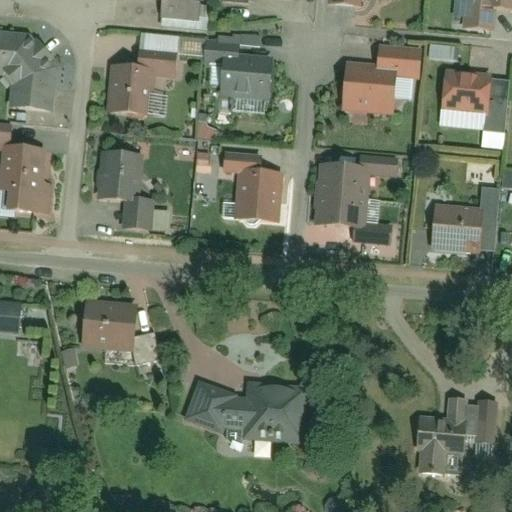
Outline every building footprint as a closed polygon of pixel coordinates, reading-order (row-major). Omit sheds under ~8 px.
[(174,0),(164,0),(162,29),(208,33),(210,9),(198,8),(198,0),(176,0),(174,0)] [(359,0),(328,0),(329,8),(359,8),(359,0)] [(496,34),(496,16),(511,16),(511,0),(478,0),(479,5),(454,5),(454,23),(479,24),(479,34),(496,34)] [(17,115),(53,116),(54,72),(27,42),(0,41),(0,89),(16,89),(17,115)] [(146,123),(148,79),(173,79),(173,51),(138,50),(138,71),(109,69),(107,121),(146,123)] [(378,53),(377,78),(343,76),(340,117),(395,120),(397,94),(417,95),(419,55),(378,53)] [(261,121),(262,104),(271,104),(272,69),(238,68),(238,56),(206,55),(205,79),(220,80),(219,102),(236,102),(235,120),(261,121)] [(442,78),(442,122),(486,122),(486,78),(442,78)] [(0,128),(0,171),(7,172),(6,193),(43,195),(45,150),(8,148),(8,129),(0,128)] [(100,152),(99,199),(135,200),(136,153),(100,152)] [(255,157),(202,157),(202,183),(236,183),(236,177),(255,177),(255,157)] [(361,159),(360,172),(367,173),(367,175),(396,177),(397,162),(361,159)] [(367,175),(367,173),(360,172),(324,169),(318,226),(355,230),(362,230),(362,228),(367,175)] [(236,227),(277,227),(277,177),(255,177),(236,177),(236,183),(236,227)] [(435,216),(434,254),(480,255),(481,217),(435,216)] [(355,230),(354,243),(390,246),(391,230),(362,228),(362,230),(355,230)] [(18,304),(0,304),(0,330),(18,331),(18,304)] [(81,304),(81,355),(104,355),(104,368),(130,368),(130,304),(81,304)] [(132,369),(156,369),(156,335),(132,335),(132,369)] [(239,438),(302,441),(305,386),(242,383),(239,438)] [(442,477),(444,454),(463,455),(466,427),(463,427),(465,404),(451,403),(449,425),(420,423),(418,451),(424,451),(421,475),(442,477)]
